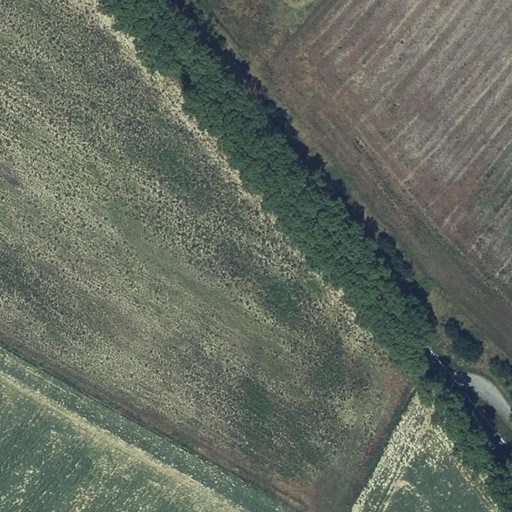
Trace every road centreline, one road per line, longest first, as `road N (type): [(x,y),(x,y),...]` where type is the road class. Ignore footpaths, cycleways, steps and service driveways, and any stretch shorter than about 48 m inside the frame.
road 1 (primary): [(435,371),(138,0)]
road 2 (track): [(0,344),(295,511)]
road 3 (primary): [(511,467),(435,371)]
